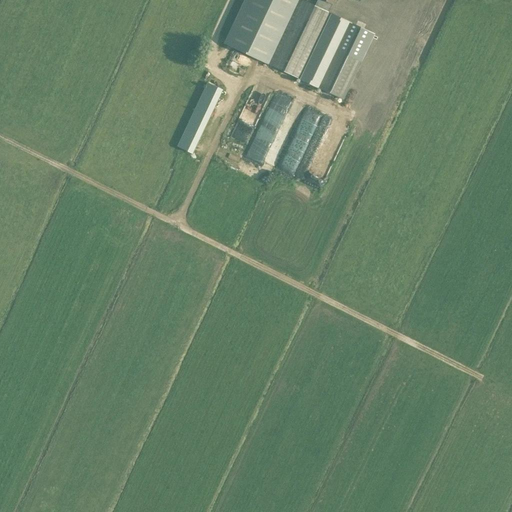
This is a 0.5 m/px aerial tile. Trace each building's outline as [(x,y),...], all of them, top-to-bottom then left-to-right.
[(246,0),(225,46),(260,63),(298,81),(329,16),(325,14),(312,8),(294,0),(246,0)] [(315,0),(312,8),(325,14),(331,0),(315,0)] [(361,60),(334,47),(315,86),(342,99),(361,60)] [(205,81),(180,148),(197,154),(222,87),(205,81)] [(296,176),(314,127),(298,120),(279,169),(296,176)]
